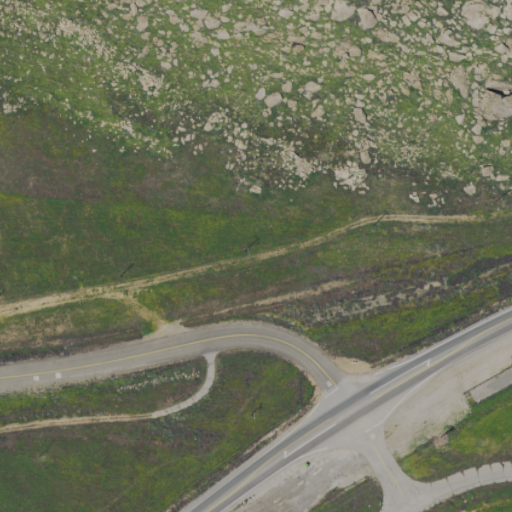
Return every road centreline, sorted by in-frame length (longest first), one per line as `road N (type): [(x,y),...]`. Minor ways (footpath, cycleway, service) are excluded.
road 1 (residential): [(0,376),(254,334),(300,350),(347,411)]
road 2 (primary): [(203,511),(347,411),(511,321)]
road 3 (residential): [(347,411),(411,495),(473,471),(511,471)]
